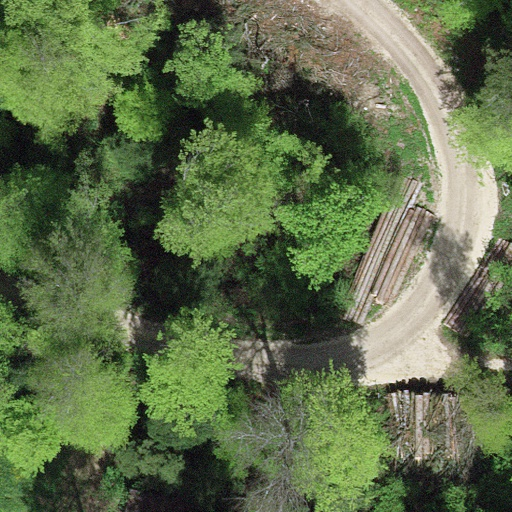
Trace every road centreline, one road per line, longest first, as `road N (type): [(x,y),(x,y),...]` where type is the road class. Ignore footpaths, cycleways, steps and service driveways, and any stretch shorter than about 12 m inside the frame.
road 1 (track): [(351,0),(423,100),(448,173),(462,269),(418,330),(324,359),(217,363),(0,283)]
road 2 (track): [(382,341),(511,363)]
